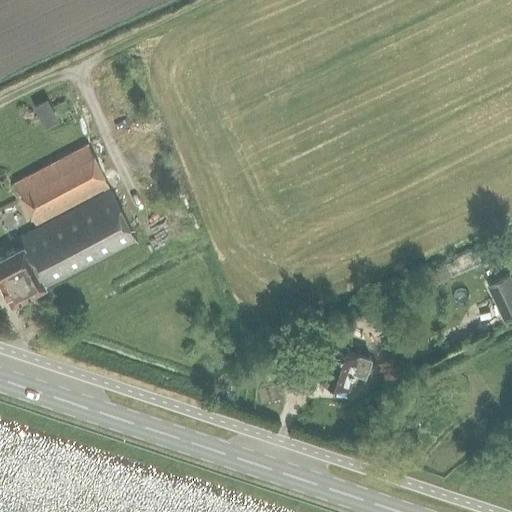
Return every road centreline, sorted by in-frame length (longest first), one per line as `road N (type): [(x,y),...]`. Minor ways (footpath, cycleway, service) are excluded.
road 1 (secondary): [(388,511),(0,384)]
road 2 (track): [(0,106),(58,77),(80,81),(113,119)]
